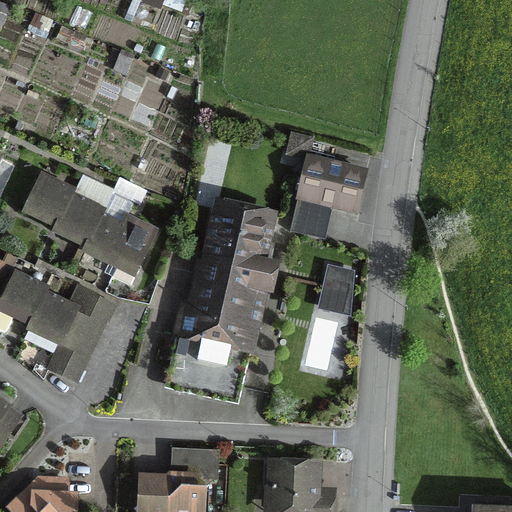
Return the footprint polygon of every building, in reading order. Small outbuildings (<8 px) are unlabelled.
[(366,173),(307,159),(301,184),(298,198),(356,212),(366,173)] [(54,232),(55,232),(74,192),(41,176),(24,212),(56,227),(54,232)] [(74,192),(55,232),(86,247),(84,251),(84,252),(104,211),(73,196),(75,192),(74,192)] [(216,245),(215,253),(201,315),(182,311),(177,335),(166,381),(240,398),(251,351),(268,272),(261,271),(272,222),(216,209),(209,243),(216,245)] [(105,212),(104,211),(84,252),(109,264),(105,273),(131,286),(144,258),(143,255),(155,231),(126,217),(121,226),(103,217),(105,212)] [(28,329),(28,330),(48,289),(15,274),(0,305),(0,329),(5,332),(13,317),(30,325),(28,329)] [(351,300),(352,283),(326,277),(322,293),(351,300)] [(107,320),(114,306),(94,296),(95,294),(79,286),(72,299),(80,303),(77,309),(78,309),(61,345),(60,345),(56,355),(49,370),(76,382),(106,320),(107,320)] [(29,330),(24,340),(56,355),(60,345),(61,345),(78,309),(77,309),(69,305),(46,294),(48,290),(48,289),(28,330),(29,330)] [(7,409),(0,404),(0,438),(4,441),(19,418),(6,409),(7,409)] [(272,489),(271,490),(271,501),(280,511),(295,511),(332,511),(333,497),(315,496),(317,466),(273,464),(272,489)] [(194,489),(194,478),(172,477),(170,477),(167,480),(141,479),(141,493),(137,497),(140,502),(139,511),(202,511),(203,489),(194,489)] [(31,496),(24,495),(10,509),(12,511),(74,511),(76,498),(65,497),(66,482),(67,482),(39,480),(31,487),(31,496)]
